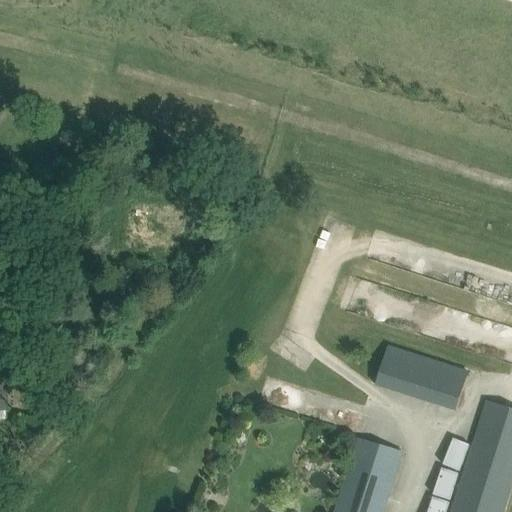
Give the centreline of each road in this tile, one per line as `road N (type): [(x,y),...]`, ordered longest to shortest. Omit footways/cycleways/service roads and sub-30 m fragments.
road 1 (track): [(511,186),(0,39)]
road 2 (track): [(145,327),(97,393),(0,494)]
